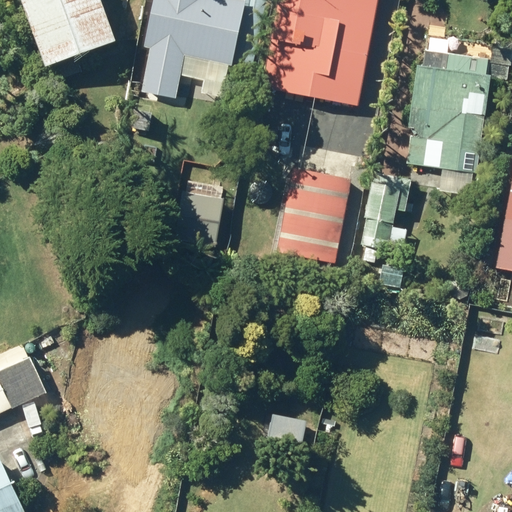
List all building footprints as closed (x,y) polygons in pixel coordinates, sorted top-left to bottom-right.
[(35,0),(59,67),(132,40),(117,0),(35,0)] [(148,90),(183,98),(189,73),(234,84),(239,62),(242,63),(256,1),(253,0),(160,0),(150,45),(157,46),(148,90)] [(285,0),(267,87),(363,107),(385,0),(285,0)] [(474,22),(486,25),(489,15),(478,12),(474,22)] [(445,190),(475,195),(479,172),(481,172),(490,115),(495,116),(500,77),(494,76),(496,60),(458,54),(456,71),(427,66),(412,163),(448,169),(445,190)] [(208,168),(230,172),(233,153),(212,148),(208,168)] [(280,254),(343,269),(364,179),(302,165),(280,254)] [(366,244),(394,251),(400,223),(401,224),(405,209),(411,211),(418,180),(382,172),(366,244)] [(480,192),(494,192),(495,176),(481,175),(480,192)] [(220,218),(191,217),(189,252),(218,253),(220,218)] [(254,237),(233,231),(224,261),(245,267),(254,237)] [(366,259),(379,262),(381,253),(368,250),(366,259)] [(383,282),(405,286),(408,269),(387,265),(383,282)] [(480,296),(496,297),(497,287),(481,285),(480,296)] [(0,417),(54,393),(38,356),(34,358),(27,344),(0,356),(0,417)] [(0,459),(0,511),(32,511),(7,456),(0,459)]
